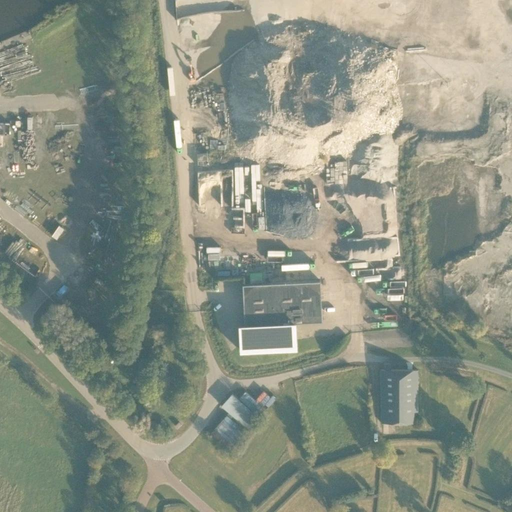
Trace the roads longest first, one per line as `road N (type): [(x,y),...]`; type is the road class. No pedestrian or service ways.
road 1 (unclassified): [(511,376),(439,358),(357,358),(218,390)]
road 2 (unclassified): [(153,463),(0,303)]
